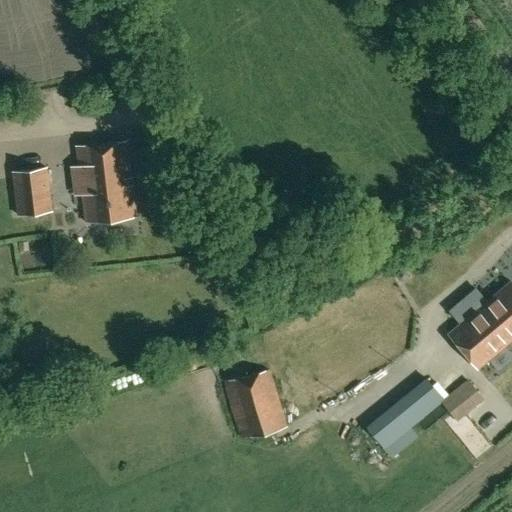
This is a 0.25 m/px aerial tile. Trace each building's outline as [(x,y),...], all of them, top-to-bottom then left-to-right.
[(84,222),(134,216),(125,141),(75,146),(77,164),(70,166),(73,195),(81,194),(84,222)] [(45,168),(12,172),(17,214),(50,210),(45,168)] [(408,273),(406,270),(401,269),(398,271),(397,275),(399,279),(403,280),(407,278),(408,273)] [(448,333),(463,351),(511,309),(511,283),(510,281),(448,333)] [(478,368),(511,338),(511,309),(463,351),(478,368)] [(268,369),(223,381),(240,438),(286,427),(268,369)] [(484,400),(473,385),(468,380),(443,401),(441,403),(457,422),(484,400)] [(443,401),(427,381),(368,430),(379,443),(385,450),(441,403),(443,401)]
